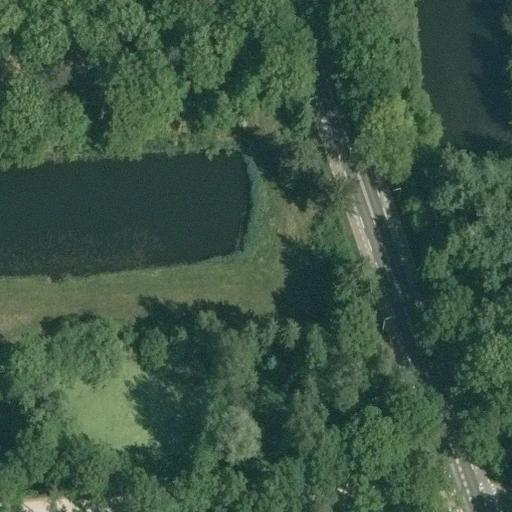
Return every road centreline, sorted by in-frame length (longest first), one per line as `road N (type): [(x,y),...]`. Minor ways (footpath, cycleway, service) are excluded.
road 1 (secondary): [(458,475),(291,0)]
road 2 (track): [(0,503),(443,475)]
